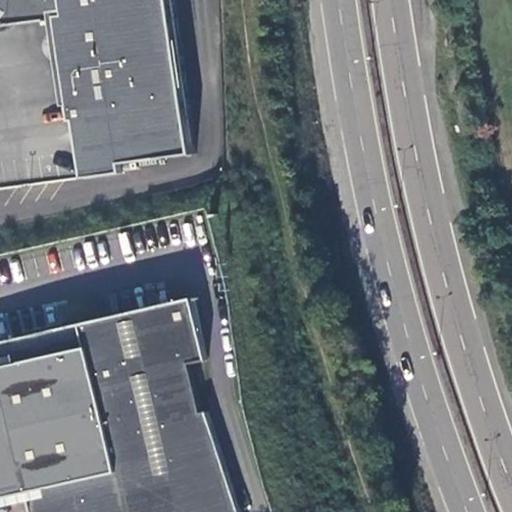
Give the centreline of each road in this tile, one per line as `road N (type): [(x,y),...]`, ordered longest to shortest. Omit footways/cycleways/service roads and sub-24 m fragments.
road 1 (primary): [(338,0),(392,280),(467,511)]
road 2 (primary): [(511,484),(443,272),(390,0)]
